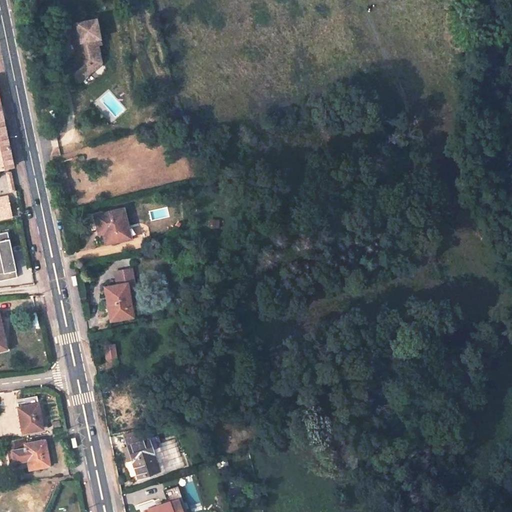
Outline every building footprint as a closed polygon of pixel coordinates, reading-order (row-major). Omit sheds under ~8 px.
[(99,45),(94,21),(68,27),(72,45),(75,45),(76,50),(77,49),(81,54),(64,68),(77,84),(92,71),(86,64),(91,60),(98,58),(96,46),(99,45)] [(91,60),(86,64),(92,71),(100,65),(98,58),(91,60)] [(0,105),(0,164),(13,162),(1,105),(0,105)] [(53,165),(61,203),(74,199),(66,162),(53,165)] [(10,195),(0,194),(0,210),(10,210),(10,195)] [(102,219),(96,220),(99,233),(104,232),(105,237),(106,245),(119,243),(120,246),(133,243),(130,230),(127,231),(123,212),(101,216),(102,219)] [(0,279),(13,278),(6,232),(0,233),(0,279)] [(128,286),(107,290),(114,322),(135,318),(128,286)] [(118,364),(116,349),(106,350),(108,365),(118,364)] [(37,398),(19,400),(20,411),(18,411),(21,428),(41,425),(37,398)] [(29,464),(46,462),(42,436),(24,439),(22,434),(6,436),(9,456),(28,454),(29,464)] [(148,457),(131,463),(137,480),(159,473),(153,457),(164,454),(160,442),(145,448),(148,457)] [(129,454),(131,463),(148,457),(145,448),(129,454)]
